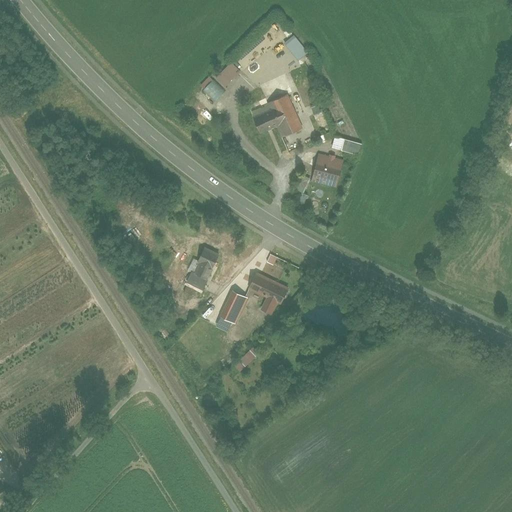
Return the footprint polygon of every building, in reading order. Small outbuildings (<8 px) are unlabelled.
[(298,33),(288,41),(302,58),(312,50),(298,33)] [(234,61),(219,76),(228,85),(243,70),(234,61)] [(227,90),(214,79),(205,88),(217,100),(227,90)] [(306,127),(290,92),(270,102),(273,109),(280,125),(285,136),(306,127)] [(280,125),(273,109),(256,116),(264,133),(280,125)] [(364,143),(338,136),(335,147),(361,154),(364,143)] [(344,159),(320,154),(314,180),(338,186),(344,159)] [(313,178),(303,173),(296,187),(305,192),(313,178)] [(224,253),(208,247),(202,261),(205,262),(217,268),(224,253)] [(268,261),(274,264),(278,257),(272,254),(268,261)] [(217,268),(205,262),(200,273),(210,278),(213,279),(217,268)] [(195,271),(190,281),(206,288),(210,278),(200,273),(195,271)] [(292,288),(261,272),(253,287),(270,296),(282,302),(284,303),(292,288)] [(252,299),(236,291),(224,314),(240,322),(252,299)] [(282,302),(270,296),(264,308),(276,314),(282,302)] [(257,345),(237,364),(243,371),(264,351),(257,345)]
